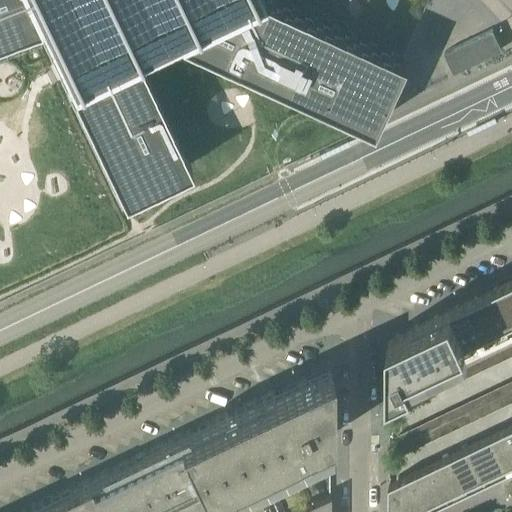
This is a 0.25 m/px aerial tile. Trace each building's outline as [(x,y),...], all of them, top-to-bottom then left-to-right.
[(0,0),(0,36),(39,22),(71,88),(123,197),(191,165),(139,56),(178,37),(371,125),(402,57),(274,0),(0,0)] [(493,29),(444,52),(454,72),(502,49),(493,29)] [(511,328),(511,275),(391,333),(399,349),(412,377),(414,376),(414,375),(511,328)] [(389,388),(412,377),(399,349),(391,333),(389,334),(389,388)] [(329,363),(272,389),(298,444),(329,429),(329,363)] [(254,398),(253,399),(279,453),(298,444),(272,389),(261,395),(260,394),(254,398)] [(389,405),(391,405),(403,405),(403,393),(389,393),(389,405)] [(236,407),(235,408),(260,462),(279,453),(253,399),(242,404),(242,403),(235,406),(236,407)] [(217,416),(216,416),(242,471),(260,462),(235,408),(224,413),(223,412),(217,415),(217,416)] [(199,425),(198,425),(223,479),(242,471),(216,416),(205,422),(205,421),(198,424),(199,425)] [(180,433),(179,434),(205,488),(223,479),(198,425),(187,430),(180,433)] [(511,433),(508,425),(488,434),(508,475),(511,472),(511,433)] [(162,442),(161,443),(187,497),(205,488),(179,434),(169,439),(168,438),(162,441),(162,442)] [(488,434),(469,443),(488,484),(508,475),(488,434)] [(144,451),(142,452),(168,506),(187,497),(161,443),(150,448),(150,447),(143,450),(144,451)] [(469,443),(449,453),(469,493),(488,484),(469,443)] [(125,460),(124,460),(148,511),(154,511),(168,506),(142,452),(132,457),(131,456),(125,459),(125,460)] [(449,453),(430,462),(449,503),(469,493),(449,453)] [(107,469),(106,469),(126,511),(148,511),(124,460),(113,465),(106,468),(107,469)] [(430,462),(410,471),(429,511),(449,503),(430,462)] [(70,486),(69,487),(80,511),(126,511),(106,469),(95,474),(95,473),(88,477),(77,483),(76,482),(70,485),(70,486)] [(429,511),(410,471),(389,481),(389,511),(429,511)] [(52,495),(50,496),(58,511),(80,511),(69,487),(58,492),(58,491),(51,494),(52,495)] [(329,511),(329,493),(290,511),(329,511)] [(33,504),(32,504),(35,511),(58,511),(50,496),(40,501),(39,500),(33,503),(33,504)]
